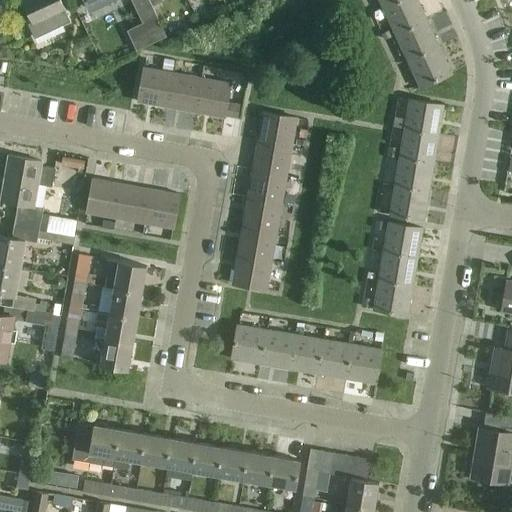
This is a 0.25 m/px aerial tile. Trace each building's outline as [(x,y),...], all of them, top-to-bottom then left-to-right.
[(22,0),(32,21),(28,23),(35,37),(70,21),(60,0),(22,0)] [(157,17),(151,5),(148,0),(131,0),(143,23),(157,17)] [(427,19),(418,0),(399,0),(383,8),(395,34),(427,19)] [(427,19),(395,34),(407,61),(439,46),(427,19)] [(452,72),(439,46),(407,61),(419,87),(452,72)] [(138,100),(167,106),(174,71),(144,65),(138,100)] [(167,106),(195,111),(202,76),(174,71),(167,106)] [(202,76),(195,111),(224,116),(224,114),(227,101),(231,81),(202,76)] [(409,98),(404,127),(439,133),(444,105),(409,98)] [(227,101),(224,114),(237,117),(239,103),(227,101)] [(257,139),(292,145),(297,116),(262,110),(257,139)] [(399,128),(392,126),(390,136),(397,137),(399,128)] [(399,155),(434,162),(439,133),(404,127),(399,155)] [(257,139),(252,168),(287,174),(292,145),(257,139)] [(82,157),(63,153),(62,163),(80,167),(82,157)] [(9,155),(1,200),(18,203),(14,225),(39,230),(75,236),(78,219),(77,219),(42,213),(43,207),(33,205),(37,183),(52,186),(55,168),(40,165),(41,160),(9,155)] [(399,155),(394,184),(429,190),(434,162),(399,155)] [(247,197),(282,203),(287,174),(252,168),(247,197)] [(93,178),(87,212),(116,218),(122,183),(93,178)] [(150,188),(122,183),(116,218),(144,223),(150,188)] [(429,190),(394,184),(389,213),(424,219),(429,190)] [(173,228),(179,193),(150,188),(144,223),(173,228)] [(247,197),(242,225),(277,231),(282,203),(247,197)] [(388,222),(383,250),(417,256),(422,228),(388,222)] [(0,234),(0,263),(20,267),(25,240),(47,244),(48,239),(73,243),(75,236),(39,230),(14,225),(12,237),(0,234)] [(242,225),(237,253),(272,259),(277,231),(242,225)] [(383,250),(378,279),(412,285),(417,256),(383,250)] [(232,282),(267,288),(272,259),(237,253),(232,282)] [(79,254),(74,280),(86,282),(91,256),(79,254)] [(105,285),(114,287),(142,292),(147,265),(106,258),(103,274),(107,274),(105,285)] [(0,304),(28,309),(34,310),(36,298),(15,294),(20,267),(0,263),(0,291),(2,292),(0,301),(0,304)] [(412,285),(378,279),(373,308),(407,314),(412,285)] [(70,305),(81,307),(86,282),(74,280),(70,305)] [(511,281),(507,280),(502,309),(511,311),(511,281)] [(109,312),(137,317),(142,292),(114,287),(109,312)] [(76,333),(81,307),(70,305),(65,331),(76,333)] [(61,314),(34,310),(28,309),(26,321),(50,325),(50,324),(58,326),(61,314)] [(105,338),(133,343),(137,317),(109,312),(107,328),(96,326),(94,336),(105,338)] [(0,359),(7,360),(15,316),(0,313),(0,359)] [(232,358),(261,363),(267,328),(238,323),(232,358)] [(261,363),(290,368),(296,333),(267,328),(261,363)] [(495,347),(488,388),(511,391),(511,330),(509,330),(505,348),(495,347)] [(60,357),(72,359),(76,333),(65,331),(60,357)] [(296,333),(290,368),(318,374),(324,339),(296,333)] [(100,364),(128,369),(133,343),(105,338),(100,364)] [(318,374),(346,379),(353,344),(324,339),(318,374)] [(382,349),(353,344),(346,379),(376,384),(382,349)] [(511,415),(504,415),(502,427),(511,428),(511,415)] [(114,466),(116,456),(120,428),(108,426),(107,423),(99,422),(96,424),(94,424),(94,425),(78,423),(72,459),(114,466)] [(120,428),(116,456),(141,461),(146,433),(120,428)] [(511,465),(510,465),(511,452),(511,433),(481,428),(473,475),(507,481),(511,481),(511,465)] [(146,433),(141,461),(167,465),(172,437),(146,433)] [(172,437),(167,465),(192,470),(197,442),(172,437)] [(197,442),(192,470),(218,474),(223,446),(197,442)] [(223,446),(218,474),(244,479),(248,451),(223,446)] [(323,450),(311,447),(307,469),(319,471),(323,450)] [(334,452),(323,450),(319,471),(330,473),(331,473),(334,452)] [(248,451),(244,479),(269,483),(274,455),(248,451)] [(331,473),(342,475),(346,454),(334,452),(331,473)] [(358,456),(346,454),(342,475),(351,477),(354,478),(358,456)] [(296,488),(300,460),(274,455),(269,483),(296,488)] [(358,456),(354,478),(366,480),(370,458),(358,456)] [(27,489),(28,483),(32,461),(21,459),(16,487),(27,489)] [(304,488),(302,495),(314,497),(315,490),(327,492),(330,473),(319,471),(307,469),(304,488)] [(51,470),(49,483),(77,488),(79,475),(51,470)] [(348,492),(346,503),(374,508),(379,482),(366,480),(354,478),(351,477),(348,492)] [(85,479),(83,490),(102,494),(104,482),(85,479)] [(109,495),(127,498),(129,487),(111,483),(109,495)] [(134,499),(153,503),(155,491),(136,488),(134,499)] [(73,497),(48,493),(36,490),(31,511),(44,511),(47,501),(71,506),(73,497)] [(160,504),(179,507),(180,496),(162,492),(160,504)] [(0,494),(0,506),(20,510),(22,499),(0,494)] [(302,495),(299,511),(311,511),(314,497),(302,495)] [(186,508),(204,511),(206,500),(188,497),(186,508)] [(109,511),(111,503),(98,501),(95,511),(109,511)] [(211,511),(230,511),(232,504),(213,501),(211,511)] [(373,511),(374,508),(346,503),(344,511),(373,511)]
